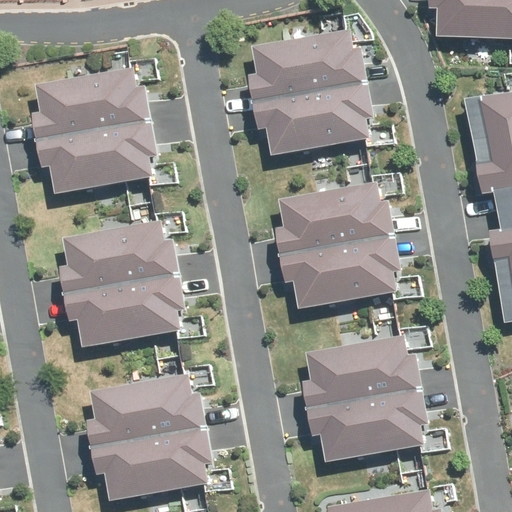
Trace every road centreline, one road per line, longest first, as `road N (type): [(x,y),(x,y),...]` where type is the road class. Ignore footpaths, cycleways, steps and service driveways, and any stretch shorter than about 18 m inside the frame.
road 1 (residential): [(502,511),(412,45),(377,0)]
road 2 (residential): [(282,511),(196,1)]
road 3 (residential): [(0,190),(59,511)]
road 4 (residential): [(0,30),(196,1)]
